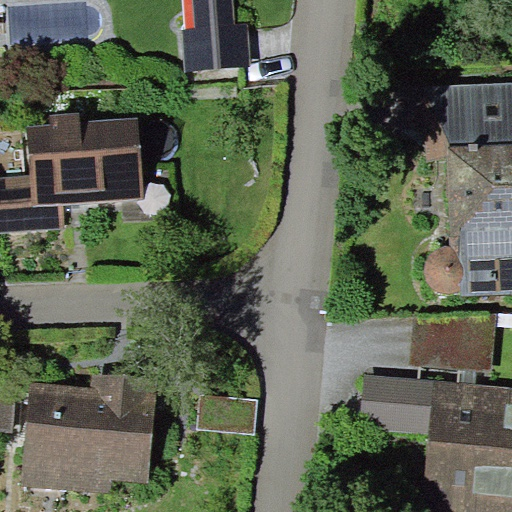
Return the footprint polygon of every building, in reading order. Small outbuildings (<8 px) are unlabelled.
[(183,0),(185,29),(182,30),(184,70),(251,65),(248,24),(235,25),(233,0),(183,0)] [(446,160),(449,245),(447,245),(444,245),(442,246),(440,248),(438,249),(436,251),(433,253),(431,256),(429,258),(428,261),(426,264),(425,267),(425,269),(425,273),(426,277),(428,281),(431,285),(434,288),(437,290),(441,292),(444,292),(446,293),(450,293),(454,292),(456,291),(458,290),(461,289),(461,295),(511,293),(511,81),(424,85),(427,161),(446,160)] [(51,122),(27,124),(30,176),(0,177),(0,232),(65,229),(64,204),(144,200),(139,117),(81,121),(80,112),(50,114),(51,122)] [(414,315),(411,365),(492,372),(497,313),(414,315)] [(32,383),(23,487),(110,494),(111,481),(148,484),(156,392),(149,392),(150,378),(92,374),(91,388),(32,383)] [(511,511),(511,387),(365,374),(360,426),(430,433),(422,510),(441,511),(511,511)] [(0,431),(13,433),(17,393),(0,391),(0,431)] [(258,400),(200,395),(198,428),(255,433),(258,400)]
